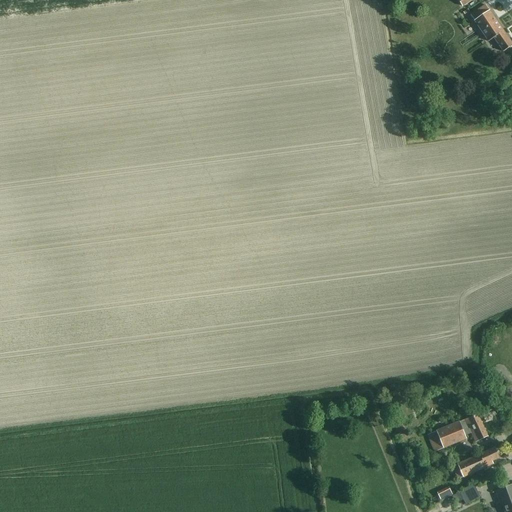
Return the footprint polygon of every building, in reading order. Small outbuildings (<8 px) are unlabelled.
[(503,52),(511,46),(511,44),(504,31),(486,5),(471,15),(489,42),(494,38),(503,52)] [(474,443),(486,438),(476,414),(461,421),(465,429),(470,427),(472,431),(469,432),(474,443)] [(435,453),(465,440),(458,422),(427,435),(435,453)] [(482,466),(498,459),(494,448),(456,464),(462,478),(484,469),(482,466)] [(511,511),(511,484),(495,491),(501,506),(502,505),(504,511),(511,511)] [(456,503),(463,499),(466,505),(480,497),(474,485),(453,496),(456,503)]
